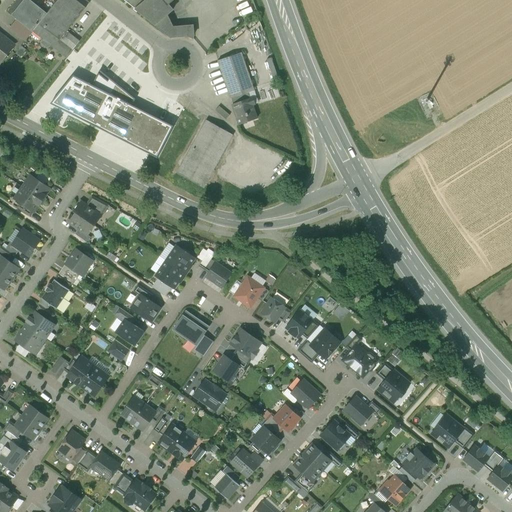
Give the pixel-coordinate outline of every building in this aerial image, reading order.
[(16,0),(7,12),(12,15),(24,0),(16,0)] [(29,0),(24,0),(12,15),(17,20),(33,32),(40,24),(47,14),(29,0)] [(58,0),(47,14),(40,24),(61,40),(67,32),(86,8),(75,0),(58,0)] [(123,0),(138,11),(171,38),(194,36),(193,26),(173,28),(167,15),(173,10),(168,5),(173,0),(123,0)] [(33,32),(17,20),(10,29),(25,41),(33,32)] [(61,40),(40,24),(33,32),(43,40),(41,44),(47,48),(50,46),(66,59),(73,50),(61,40)] [(67,32),(61,40),(73,50),(80,42),(67,32)] [(7,40),(0,34),(0,62),(6,56),(14,45),(8,40),(7,40)] [(21,47),(15,55),(20,59),(26,50),(21,47)] [(242,53),(218,61),(231,99),(249,93),(254,91),(242,53)] [(100,70),(92,86),(133,107),(136,100),(100,70)] [(158,159),(173,127),(133,107),(92,86),(74,76),(51,104),(158,159)] [(249,93),(232,99),(234,104),(251,98),(249,93)] [(234,104),(233,105),(234,105),(235,110),(234,110),(240,125),(257,119),(252,106),(256,104),(253,98),(251,98),(234,104)] [(230,116),(219,106),(215,111),(226,120),(230,116)] [(233,135),(206,121),(184,161),(191,164),(204,172),(211,176),(233,135)] [(204,172),(191,164),(184,161),(177,174),(204,188),(211,176),(204,172)] [(57,178),(39,169),(33,178),(49,189),(57,178)] [(33,178),(31,176),(15,199),(20,203),(33,212),(34,213),(40,204),(42,205),(46,200),(44,199),(50,190),(33,178)] [(108,206),(92,197),(86,206),(101,216),(108,206)] [(33,212),(20,203),(19,206),(17,208),(30,217),(33,212)] [(86,206),(81,203),(75,212),(76,214),(94,226),(101,216),(86,206)] [(94,226),(76,214),(73,218),(71,217),(68,222),(79,230),(87,236),(88,235),(94,226)] [(39,241),(23,230),(13,245),(20,250),(29,256),(39,241)] [(87,236),(79,230),(75,235),(88,243),(91,238),(88,235),(87,236)] [(13,245),(10,243),(6,250),(12,254),(15,256),(20,250),(13,245)] [(156,271),(174,246),(169,243),(151,268),(156,271)] [(183,251),(177,246),(166,261),(186,275),(190,270),(188,268),(195,259),(188,254),(189,253),(184,249),(183,251)] [(6,250),(1,247),(0,248),(0,256),(1,257),(1,256),(8,261),(12,254),(6,250)] [(93,261),(76,249),(65,264),(80,275),(82,276),(93,261)] [(213,256),(209,253),(205,258),(210,261),(211,260),(213,256)] [(8,261),(1,256),(1,257),(0,257),(0,271),(12,280),(16,275),(15,274),(19,269),(8,261)] [(205,258),(199,266),(204,270),(210,261),(205,258)] [(210,261),(204,270),(209,273),(216,263),(211,260),(210,261)] [(183,280),(186,275),(166,261),(156,276),(158,278),(163,281),(160,285),(168,291),(169,291),(172,287),(174,289),(181,279),(183,280)] [(231,274),(216,263),(209,273),(206,278),(222,288),(231,274)] [(80,275),(65,264),(59,274),(72,284),(74,285),(80,275)] [(290,264),(287,269),(294,274),(297,269),(290,264)] [(12,280),(0,271),(0,287),(4,290),(8,284),(9,285),(12,280)] [(72,284),(59,274),(55,280),(68,289),(72,284)] [(234,297),(251,308),(257,299),(264,289),(247,277),(234,297)] [(271,277),(267,283),(272,286),(276,281),(271,277)] [(164,296),(168,291),(160,285),(163,281),(158,278),(152,288),(164,296)] [(54,280),(54,281),(52,285),(50,283),(45,291),(47,292),(42,298),(41,299),(57,309),(69,291),(70,290),(68,289),(55,280),(54,280)] [(141,295),(149,300),(153,296),(138,285),(133,292),(140,296),(141,295)] [(269,292),(264,289),(257,299),(262,302),(269,292)] [(131,309),(151,322),(161,308),(149,300),(141,295),(140,296),(131,309)] [(262,314),(275,323),(277,319),(285,309),(285,308),(272,299),(262,314)] [(55,315),(40,305),(35,312),(50,322),(55,315)] [(125,319),(131,323),(134,318),(119,308),(115,315),(124,321),(125,319)] [(285,309),(277,319),(283,323),(291,313),(285,309)] [(313,321),(300,311),(287,328),(291,331),(290,332),(295,336),(296,335),(299,338),(302,335),(313,321)] [(50,322),(35,312),(31,318),(29,317),(26,321),(28,323),(26,326),(46,339),(54,327),(53,324),(50,322)] [(208,328),(186,312),(174,329),(197,345),(203,335),(208,328)] [(116,333),(135,346),(144,332),(131,323),(125,319),(124,321),(116,333)] [(313,321),(302,335),(307,339),(320,326),(313,321)] [(46,339),(26,326),(15,341),(30,351),(35,355),(46,339)] [(106,339),(109,334),(99,328),(96,332),(106,339)] [(241,330),(231,345),(237,349),(252,359),(253,360),(258,352),(256,350),(261,343),(241,330)] [(312,345),(311,346),(320,354),(325,358),(339,343),(325,330),(312,345)] [(203,335),(197,345),(198,345),(194,350),(204,357),(214,342),(205,336),(203,335)] [(357,335),(346,347),(351,351),(356,345),(356,346),(362,340),(357,335)] [(130,350),(115,340),(111,345),(126,355),(130,350)] [(312,345),(307,341),(297,351),(312,364),(320,354),(311,346),(312,345)] [(30,351),(20,345),(16,351),(26,357),(30,351)] [(126,355),(111,345),(108,351),(122,361),(126,355)] [(356,346),(356,345),(351,351),(343,361),(363,377),(369,371),(371,370),(374,366),(374,364),(376,362),(374,360),(374,358),(370,354),(367,355),(356,346)] [(396,365),(404,353),(394,346),(386,358),(396,365)] [(248,365),(252,359),(237,349),(233,355),(248,365)] [(248,365),(233,355),(230,360),(241,368),(245,370),(248,365)] [(225,356),(214,372),(229,382),(232,384),(237,377),(236,376),(241,368),(230,360),(225,356)] [(70,363),(62,357),(51,372),(59,378),(64,371),(70,363)] [(95,367),(82,357),(78,362),(69,374),(68,376),(81,387),(95,367)] [(78,362),(73,358),(70,363),(64,371),(69,374),(78,362)] [(385,363),(376,374),(385,381),(394,371),(385,363)] [(95,367),(81,387),(95,397),(103,386),(102,385),(108,377),(95,367)] [(385,381),(378,390),(394,403),(400,396),(402,398),(406,393),(404,391),(410,384),(394,371),(385,381)] [(163,382),(153,374),(148,381),(158,388),(163,382)] [(140,384),(143,378),(137,375),(134,381),(140,384)] [(320,396),(303,380),(292,393),(309,409),(320,396)] [(205,381),(195,397),(215,411),(226,395),(219,390),(218,387),(215,388),(205,381)] [(3,396),(1,400),(6,404),(14,393),(8,389),(3,396)] [(117,407),(123,410),(129,398),(122,395),(117,407)] [(135,397),(122,415),(127,419),(127,420),(132,424),(146,405),(135,397)] [(367,407),(355,397),(344,410),(361,425),(372,413),(373,413),(367,407)] [(372,402),(367,407),(373,413),(372,413),(375,416),(381,409),(372,402)] [(146,405),(132,424),(137,427),(138,427),(143,431),(152,420),(156,413),(146,405)] [(48,419),(31,406),(23,416),(41,430),(45,425),(44,424),(48,419)] [(300,419),(286,406),(275,418),(274,419),(284,428),(288,432),(300,419)] [(160,407),(156,413),(152,420),(157,424),(166,411),(160,407)] [(284,428),(274,419),(275,418),(272,414),(266,420),(280,432),(284,428)] [(463,429),(447,415),(432,434),(449,448),(454,442),(464,429),(463,429)] [(477,431),(481,425),(467,415),(463,421),(477,431)] [(15,426),(15,427),(22,432),(33,440),(37,434),(38,435),(41,430),(23,416),(15,426)] [(168,422),(162,417),(154,430),(159,434),(168,422)] [(280,432),(266,420),(262,426),(264,428),(264,427),(276,437),(280,432)] [(334,421),(321,436),(337,451),(339,449),(340,449),(345,445),(344,443),(350,436),(351,436),(342,428),(334,421)] [(15,426),(10,422),(5,429),(17,438),(22,432),(15,427),(15,426)] [(185,434),(172,424),(158,443),(171,452),(185,434)] [(359,436),(346,424),(342,428),(351,436),(350,436),(355,440),(359,436)] [(276,437),(264,427),(264,428),(256,436),(258,437),(254,442),(262,449),(268,454),(272,450),(273,450),(277,446),(276,445),(280,441),(276,437)] [(464,429),(454,442),(463,449),(474,435),(465,427),(463,429),(464,429)] [(71,433),(60,449),(60,452),(71,460),(81,447),(84,443),(83,440),(74,433),(71,433)] [(185,434),(171,452),(182,460),(195,444),(189,439),(190,438),(185,434)] [(262,449),(254,442),(250,446),(258,454),(262,449)] [(326,456),(313,445),(305,454),(323,470),(330,461),(331,461),(326,456)] [(474,446),(463,460),(478,472),(484,465),(489,458),(484,454),(485,453),(480,449),(479,450),(474,446)] [(81,447),(71,460),(78,465),(87,452),(81,447)] [(207,452),(199,447),(191,458),(197,463),(207,452)] [(251,458),(243,451),(242,452),(239,449),(235,454),(238,457),(232,463),(248,477),(258,465),(251,458)] [(417,449),(412,454),(411,453),(406,458),(408,459),(403,464),(404,465),(418,477),(420,479),(424,474),(425,475),(430,470),(429,469),(433,464),(417,449)] [(78,465),(77,465),(88,472),(92,467),(91,466),(98,457),(88,450),(87,452),(78,465)] [(495,451),(489,458),(484,465),(488,469),(500,455),(495,451)] [(343,464),(330,452),(326,456),(331,461),(330,461),(339,469),(343,464)] [(98,457),(91,466),(92,467),(110,480),(120,466),(101,453),(98,457)] [(255,454),(251,458),(258,465),(262,460),(255,454)] [(323,470),(305,454),(294,466),(302,473),(312,482),(312,481),(323,470)] [(500,455),(488,469),(493,473),(498,466),(499,466),(504,459),(500,455)] [(418,477),(404,465),(399,471),(408,479),(413,483),(418,477)] [(493,473),(488,479),(503,491),(511,479),(511,476),(508,474),(509,473),(504,469),(504,470),(499,466),(498,466),(493,473)] [(241,479),(227,467),(223,471),(227,475),(237,483),(241,479)] [(408,479),(399,471),(397,473),(393,474),(395,476),(404,484),(408,479)] [(312,482),(302,473),(294,482),(308,494),(316,485),(312,481),(312,482)] [(123,474),(114,487),(126,496),(135,483),(123,474)] [(237,483),(227,475),(215,488),(228,500),(240,486),(237,483)] [(404,484),(395,476),(390,482),(388,481),(384,486),(386,489),(382,494),(388,499),(396,506),(410,490),(404,485),(404,484)] [(135,483),(126,496),(127,497),(125,499),(126,503),(129,505),(132,504),(134,502),(145,510),(155,495),(149,491),(149,489),(144,485),(143,486),(136,481),(135,483)] [(0,501),(8,491),(8,490),(0,483),(0,501)] [(74,511),(83,500),(63,486),(49,505),(54,508),(58,511),(74,511)] [(8,491),(0,501),(0,511),(7,511),(9,510),(11,509),(13,506),(13,504),(17,498),(17,496),(14,494),(12,494),(8,491)] [(382,494),(379,491),(375,496),(384,504),(388,499),(382,494)] [(375,496),(372,492),(368,497),(374,503),(381,509),(385,504),(384,504),(375,496)] [(457,495),(443,511),(462,511),(469,504),(457,495)] [(316,511),(321,507),(316,503),(309,511),(316,511)] [(374,503),(366,511),(384,511),(381,509),(374,503)]
